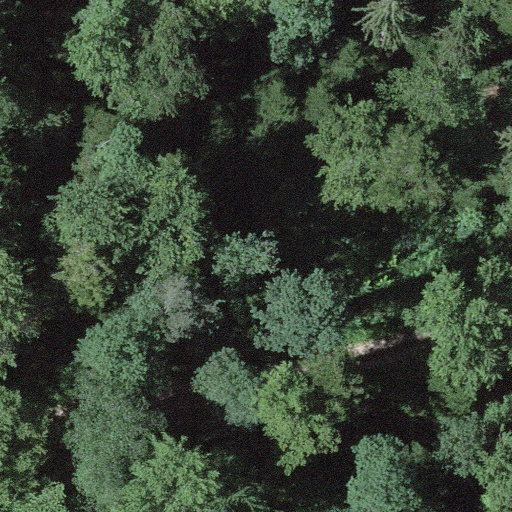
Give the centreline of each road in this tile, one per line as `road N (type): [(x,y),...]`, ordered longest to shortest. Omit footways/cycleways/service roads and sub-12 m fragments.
road 1 (track): [(511,314),(0,434)]
road 2 (track): [(153,399),(41,511)]
